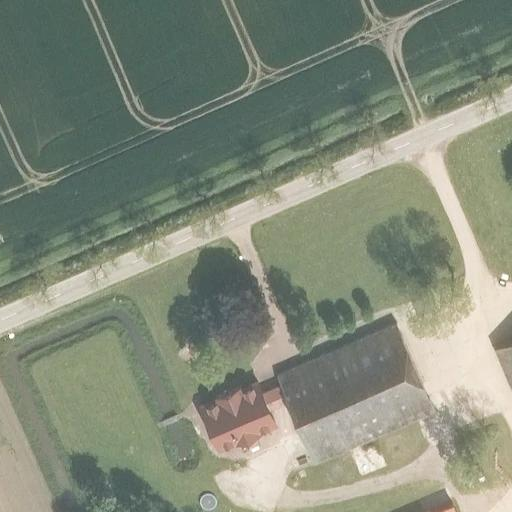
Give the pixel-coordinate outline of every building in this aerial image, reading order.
[(398,319),(275,373),(279,381),(287,400),(314,460),(437,405),(398,319)] [(511,338),(497,345),(511,378),(511,338)] [(277,421),(271,408),(262,389),(258,379),(195,407),(214,449),(277,421)] [(271,408),(287,400),(279,381),(262,389),(271,408)] [(454,511),(450,502),(427,511),(454,511)]
